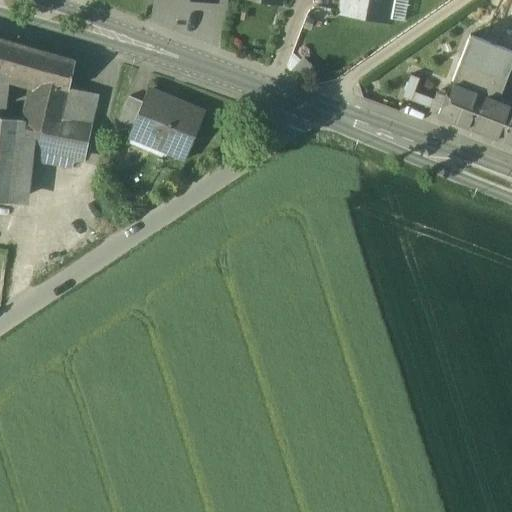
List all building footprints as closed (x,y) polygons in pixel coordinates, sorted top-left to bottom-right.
[(342,0),(340,13),(388,22),(392,0),(342,0)] [(511,59),(511,52),(469,36),(463,52),(491,63),(508,70),(511,59)] [(44,52),(0,39),(0,70),(5,72),(38,82),(44,52)] [(75,61),(44,52),(38,82),(33,105),(35,117),(61,123),(69,90),(75,61)] [(463,52),(451,82),(479,93),(491,63),(463,52)] [(491,63),(479,93),(497,100),(508,70),(491,63)] [(434,100),(414,92),(419,79),(410,75),(402,98),(430,109),(433,110),(437,101),(434,100)] [(479,93),(451,82),(445,97),(438,116),(484,133),(497,100),(479,93)] [(92,95),(69,90),(61,123),(80,127),(85,128),(92,95)] [(176,104),(146,92),(142,102),(132,128),(127,138),(185,161),(205,112),(177,101),(176,104)] [(445,97),(436,93),(434,100),(437,101),(433,110),(430,109),(429,112),(438,116),(445,97)] [(142,102),(129,97),(119,122),(132,128),(142,102)] [(511,105),(497,100),(484,133),(511,144),(511,105)] [(35,117),(23,121),(20,141),(32,143),(35,117)] [(61,123),(35,117),(32,143),(33,144),(76,152),(80,127),(61,123)] [(0,118),(0,202),(13,204),(20,141),(23,121),(0,118)] [(85,128),(80,127),(76,152),(83,154),(88,129),(85,128)] [(76,152),(33,144),(30,159),(72,167),(76,152)]
